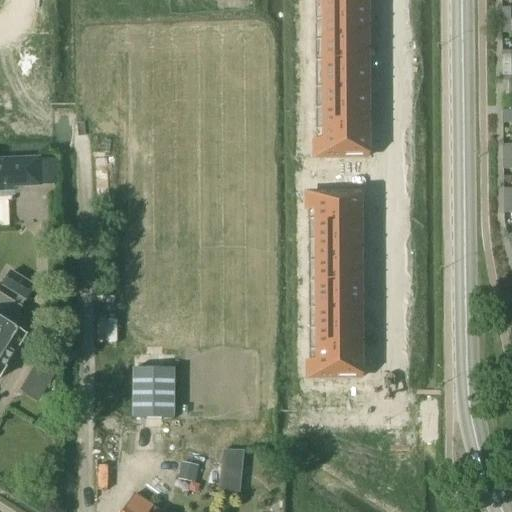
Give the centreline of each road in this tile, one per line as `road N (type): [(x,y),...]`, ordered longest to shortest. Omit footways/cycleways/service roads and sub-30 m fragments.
road 1 (tertiary): [(501,511),(466,390),(461,0)]
road 2 (residential): [(395,381),(390,0)]
